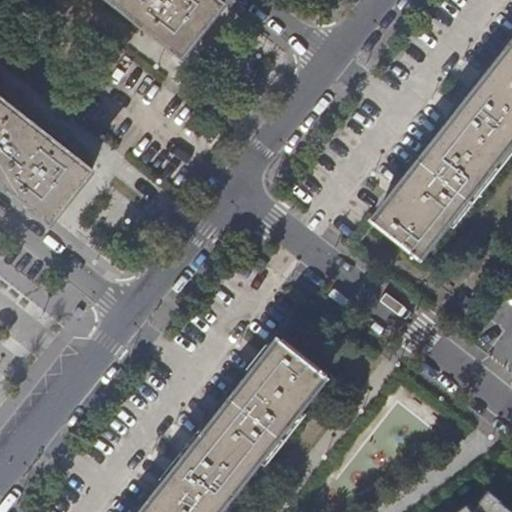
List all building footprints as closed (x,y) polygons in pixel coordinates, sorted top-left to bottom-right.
[(181,51),(220,3),(215,0),(119,0),(150,25),(149,26),(181,51)] [(511,52),(380,219),(423,254),(511,141),(511,52)] [(49,220),(88,170),(56,144),(55,145),(0,101),(0,179),(16,192),(15,193),(49,220)] [(218,511),(329,372),(287,338),(148,511),(218,511)] [(508,511),(487,495),(464,511),(508,511)]
